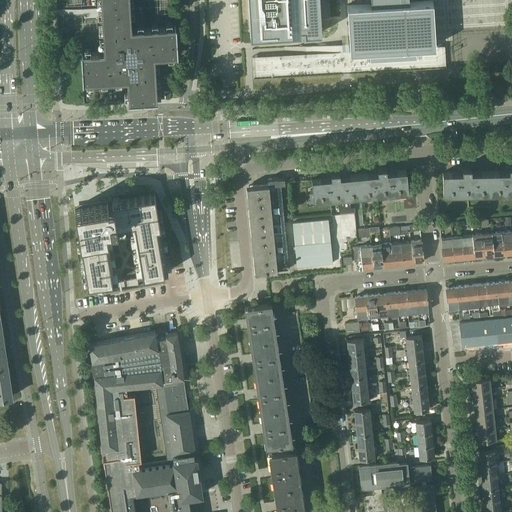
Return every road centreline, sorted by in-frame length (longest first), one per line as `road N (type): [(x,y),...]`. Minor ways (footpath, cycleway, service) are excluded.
road 1 (residential): [(205,294),(246,286),(238,180),(246,168),(423,150)]
road 2 (residential): [(348,511),(325,295),(344,282),(434,273)]
road 3 (secondary): [(64,484),(67,430),(32,156)]
road 4 (secondary): [(8,155),(53,444)]
road 5 (residential): [(238,511),(205,294)]
road 6 (tertiary): [(192,128),(30,134)]
road 7 (tertiary): [(32,156),(184,155)]
road 8 (residential): [(459,511),(443,360)]
road 9 (residential): [(70,319),(205,294)]
road 10 (secondary): [(2,0),(6,135)]
road 11 (secondary): [(30,134),(24,0)]
road 12 (tertiary): [(378,125),(511,114)]
road 13 (residential): [(434,273),(423,150)]
